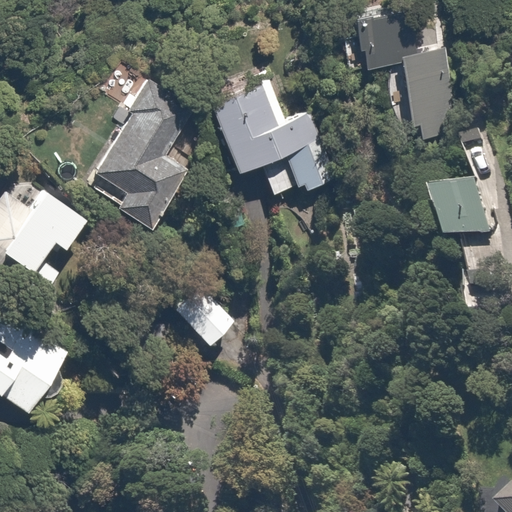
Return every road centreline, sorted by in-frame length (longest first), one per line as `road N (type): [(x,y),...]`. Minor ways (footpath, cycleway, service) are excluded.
road 1 (residential): [(216,511),(215,427),(225,407),(247,397),(273,405),(285,423),(311,511)]
road 2 (unknown): [(215,427),(123,403),(0,403)]
